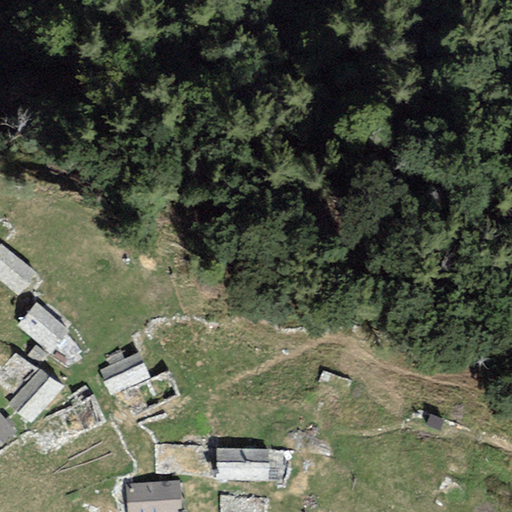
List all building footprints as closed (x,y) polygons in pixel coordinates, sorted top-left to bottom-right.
[(0,243),(0,282),(18,296),(37,273),(0,244),(0,243)] [(35,303),(15,326),(48,354),(68,331),(35,303)] [(149,375),(136,351),(98,371),(111,395),(149,375)] [(30,423),(61,387),(39,368),(8,404),(30,423)] [(351,381),(322,370),(315,388),(345,399),(351,381)] [(0,443),(15,431),(0,413),(0,443)] [(430,414),(426,425),(438,431),(443,419),(430,414)] [(267,450),(216,449),(215,481),(267,482),(267,450)] [(181,511),(179,480),(127,485),(129,511),(181,511)]
